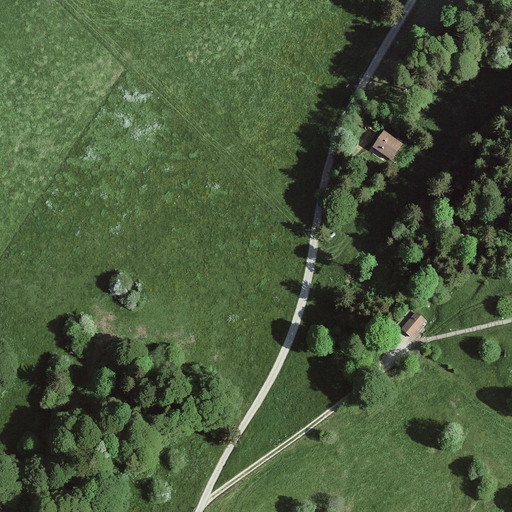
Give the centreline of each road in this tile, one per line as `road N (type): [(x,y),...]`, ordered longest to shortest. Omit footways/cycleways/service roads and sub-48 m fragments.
road 1 (track): [(198,511),(298,317),(345,111),(413,0)]
road 2 (track): [(200,506),(397,352),(511,318)]
road 3 (track): [(67,0),(314,240)]
